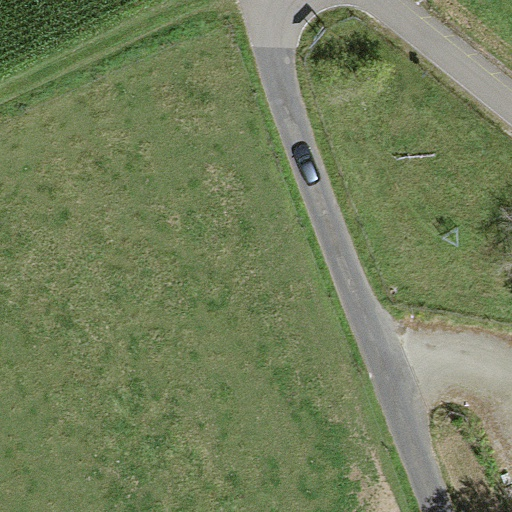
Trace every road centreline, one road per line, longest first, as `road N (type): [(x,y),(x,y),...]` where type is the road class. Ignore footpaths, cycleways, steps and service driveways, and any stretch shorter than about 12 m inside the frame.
road 1 (track): [(435,511),(285,108),(261,0)]
road 2 (unclassified): [(511,106),(379,0)]
